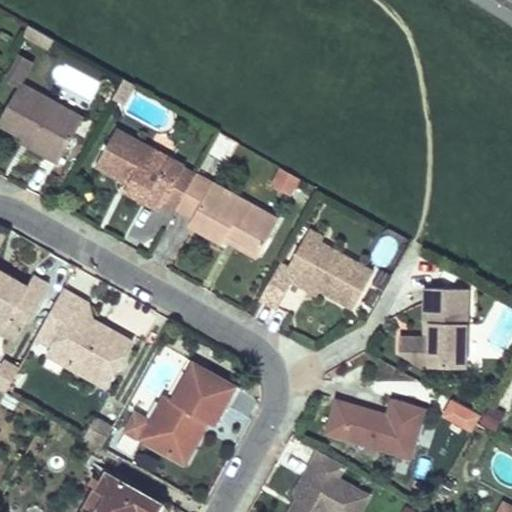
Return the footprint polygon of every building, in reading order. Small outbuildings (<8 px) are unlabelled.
[(24,33),(49,47),(54,39),(29,25),(24,33)] [(32,62),(19,54),(6,78),(19,85),(21,82),(32,62)] [(127,100),(136,85),(124,78),(113,98),(120,102),(127,100)] [(59,162),(83,117),(21,82),(19,85),(0,119),(0,123),(30,140),(27,145),(59,162)] [(116,128),(95,165),(123,180),(124,177),(130,180),(128,183),(148,193),(143,202),(159,210),(164,202),(184,167),(185,165),(116,128)] [(24,137),(21,142),(27,145),(30,140),(24,137)] [(196,174),(184,167),(164,202),(177,209),(196,174)] [(272,185),(289,195),(300,177),(282,167),(272,185)] [(261,251),(278,220),(196,174),(177,209),(193,218),(190,224),(222,242),(223,241),(229,230),(238,234),(236,237),(261,251)] [(128,183),(124,192),(143,202),(148,193),(128,183)] [(323,236),(309,229),(301,244),(315,251),(320,242),(323,236)] [(229,230),(223,241),(256,259),(261,251),(236,237),(238,234),(229,230)] [(320,289),(353,308),(374,272),(320,242),(315,251),(301,244),(288,267),(280,263),(260,299),(278,308),(292,281),(297,284),(300,279),(320,289)] [(0,317),(8,322),(13,313),(27,321),(49,284),(34,275),(28,285),(5,272),(3,277),(0,274),(0,317)] [(300,279),(297,284),(316,295),(320,289),(300,279)] [(468,288),(425,287),(424,322),(430,323),(430,338),(424,338),(400,337),(399,352),(423,365),(466,367),(468,288)] [(69,367),(107,387),(115,371),(111,369),(117,358),(121,361),(133,341),(101,323),(96,332),(91,329),(94,324),(81,317),(89,302),(64,288),(36,337),(52,347),(51,349),(72,361),(69,367)] [(101,323),(93,318),(89,302),(81,317),(94,324),(91,329),(96,332),(101,323)] [(0,332),(16,341),(27,321),(13,313),(8,322),(0,317),(0,332)] [(51,349),(48,355),(69,367),(72,361),(51,349)] [(111,369),(115,371),(121,361),(117,358),(111,369)] [(19,368),(3,360),(0,365),(0,390),(5,393),(19,368)] [(236,386),(194,362),(174,399),(165,395),(150,422),(136,414),(135,415),(134,415),(126,428),(127,429),(126,430),(178,460),(188,457),(202,432),(195,429),(202,417),(208,421),(214,424),(236,386)] [(425,409),(392,400),(387,415),(386,419),(381,417),(382,413),(336,399),(327,432),(410,457),(425,409)] [(195,429),(202,432),(208,421),(202,417),(195,429)] [(84,437),(102,447),(113,427),(98,418),(94,420),(84,437)] [(344,465),(318,450),(295,491),(297,499),(298,504),(295,510),(290,511),(289,511),(359,511),(369,496),(337,478),(344,465)] [(140,463),(144,455),(139,452),(134,461),(140,463)] [(140,463),(153,471),(158,462),(144,455),(140,463)] [(95,476),(90,483),(97,487),(107,469),(103,467),(97,477),(95,476)] [(159,511),(165,502),(107,469),(97,487),(83,511),(159,511)] [(297,499),(290,511),(295,510),(298,504),(297,499)] [(511,511),(511,507),(504,503),(499,511),(511,511)]
